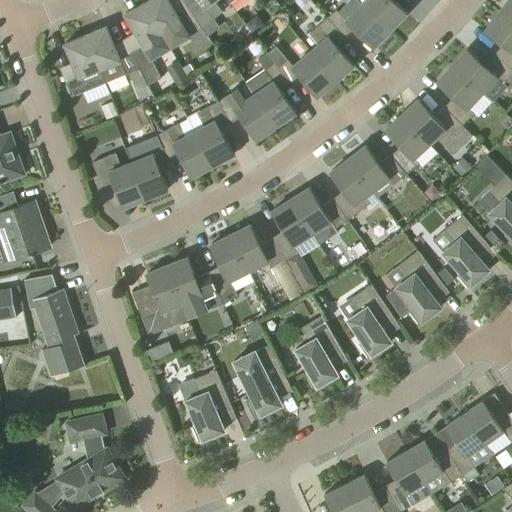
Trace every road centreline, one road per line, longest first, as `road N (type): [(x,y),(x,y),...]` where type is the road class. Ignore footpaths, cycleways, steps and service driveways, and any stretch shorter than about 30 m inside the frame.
road 1 (residential): [(93,255),(230,195),(311,143),(392,76),(464,0)]
road 2 (residential): [(178,500),(93,255)]
road 3 (residential): [(269,466),(380,409),(484,337)]
road 4 (residential): [(93,255),(14,25)]
